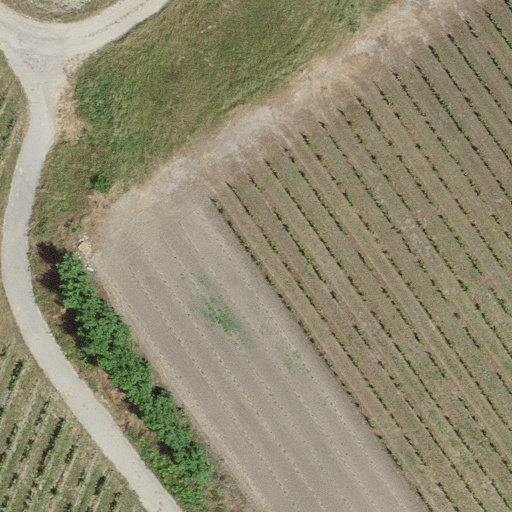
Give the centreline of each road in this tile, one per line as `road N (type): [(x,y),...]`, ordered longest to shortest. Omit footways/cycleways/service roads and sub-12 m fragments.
road 1 (track): [(38,90),(44,165),(23,220),(27,305),(49,380),(155,511)]
road 2 (track): [(146,0),(38,90)]
